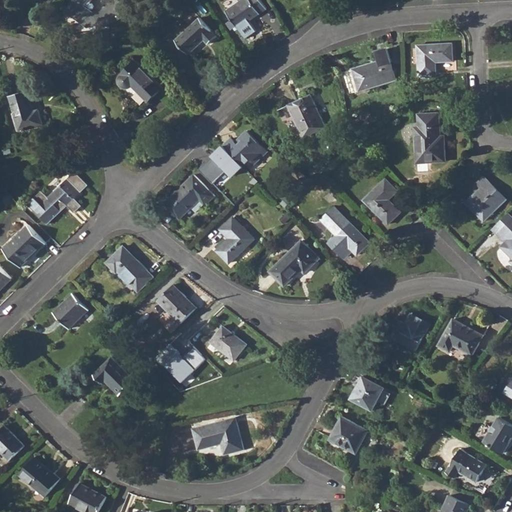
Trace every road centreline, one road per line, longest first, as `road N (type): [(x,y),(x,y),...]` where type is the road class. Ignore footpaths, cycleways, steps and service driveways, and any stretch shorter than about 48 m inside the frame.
road 1 (residential): [(0,370),(109,468),(162,488),(236,486),(266,474),(290,448),(363,306)]
road 2 (residential): [(479,13),(372,22),(306,47),(241,93),(123,205)]
road 3 (residential): [(363,306),(302,315),(244,301),(138,225),(123,205)]
road 4 (residential): [(0,46),(39,56),(84,98),(123,205)]
road 5 (residential): [(123,205),(0,327)]
road 6 (residential): [(479,13),(483,130),(511,145)]
